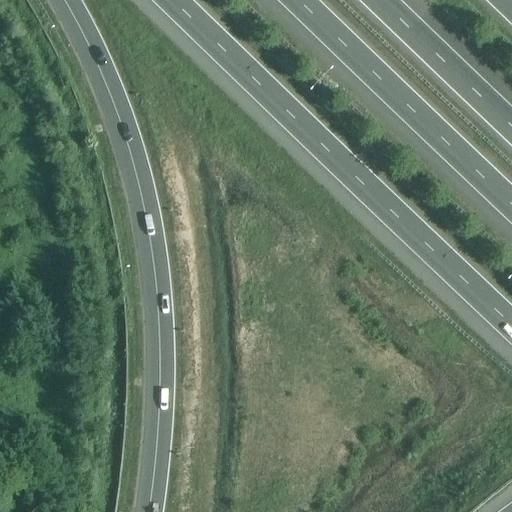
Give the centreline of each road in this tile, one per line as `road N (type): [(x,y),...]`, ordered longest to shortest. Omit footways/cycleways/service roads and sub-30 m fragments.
road 1 (motorway): [(69,0),(126,117),(150,205),(166,351),(154,511)]
road 2 (motorway): [(173,0),(511,325)]
road 3 (motorway): [(298,0),(511,201)]
road 4 (motorway): [(511,125),(382,0)]
